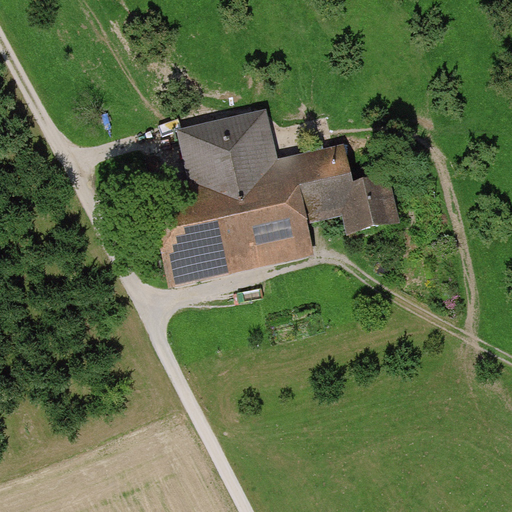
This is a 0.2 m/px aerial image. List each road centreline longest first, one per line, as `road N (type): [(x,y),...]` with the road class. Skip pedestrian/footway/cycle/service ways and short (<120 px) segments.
road 1 (track): [(249,511),(0,32)]
road 2 (track): [(146,310),(327,257),(511,357)]
